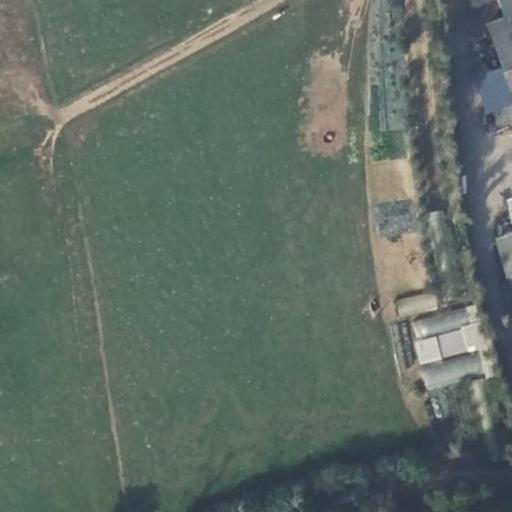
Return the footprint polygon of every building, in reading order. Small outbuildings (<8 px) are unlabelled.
[(511,0),(498,0),(505,17),(511,14),(511,0)] [(511,87),(511,14),(505,17),(488,23),(511,87)] [(511,232),(498,237),(511,283),(511,232)] [(434,292),(396,300),(400,317),(438,309),(434,292)] [(408,323),(427,389),(487,372),(467,306),(408,323)]
